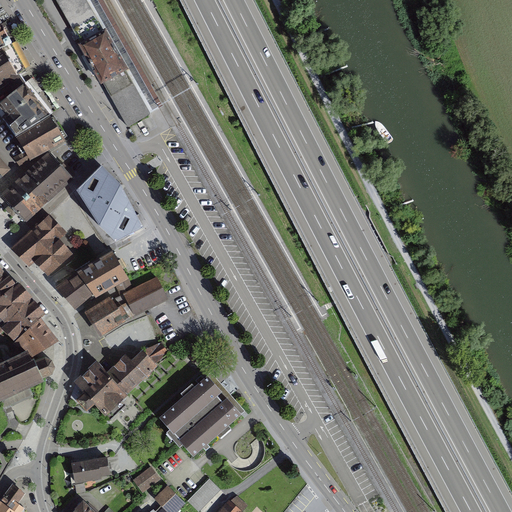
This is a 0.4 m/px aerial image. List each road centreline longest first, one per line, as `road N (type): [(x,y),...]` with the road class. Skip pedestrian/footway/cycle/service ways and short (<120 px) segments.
road 1 (primary): [(23,0),(141,185),(251,383),(345,511)]
road 2 (motorway): [(504,511),(237,0)]
road 3 (motorway): [(207,0),(474,511)]
road 4 (residential): [(0,242),(59,309),(73,342),(40,468)]
